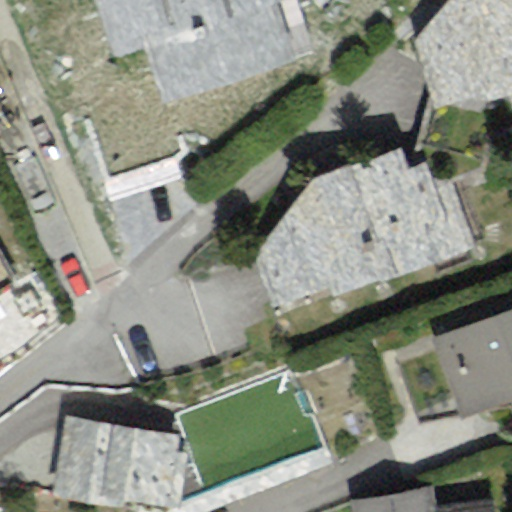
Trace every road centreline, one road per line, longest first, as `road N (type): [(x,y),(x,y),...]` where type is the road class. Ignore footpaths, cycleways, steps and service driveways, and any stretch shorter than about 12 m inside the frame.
road 1 (residential): [(0,405),(155,286),(332,124)]
road 2 (unknown): [(155,286),(14,86),(0,50)]
